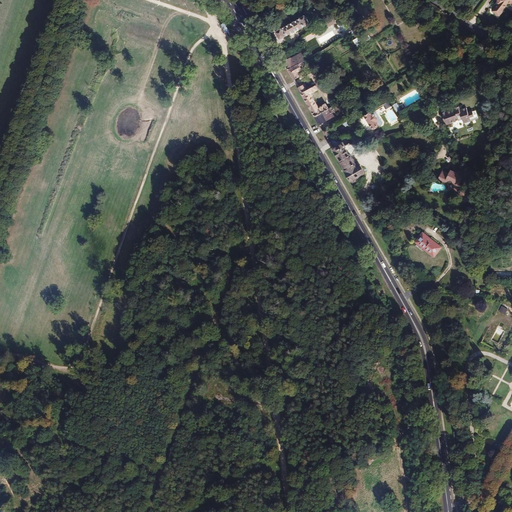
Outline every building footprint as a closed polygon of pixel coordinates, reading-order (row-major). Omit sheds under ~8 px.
[(511,0),(497,0),(498,4),(493,11),(497,15),(499,16),(508,3),(511,2),(511,0)] [(309,23),(305,16),(277,31),(281,39),(304,26),(305,26),(309,23)] [(356,24),(347,29),(354,40),(363,35),(356,24)] [(435,31),(432,26),(426,29),(428,34),(435,31)] [(315,37),(321,47),(330,43),(329,41),(338,36),(339,37),(339,36),(337,32),(334,34),(332,31),(329,33),(327,30),(315,37)] [(354,40),(358,47),(371,38),(368,34),(364,36),(363,34),(363,35),(354,40)] [(304,61),(300,54),(291,59),(291,58),(284,62),(288,70),(303,62),(304,61)] [(303,62),(288,70),(294,80),(300,77),(298,72),(302,69),(301,67),(305,65),(303,62)] [(304,85),(299,88),(315,116),(329,109),(326,104),(319,108),(312,95),(311,93),(318,89),(315,85),(307,89),(304,85)] [(393,105),(390,100),(383,105),(386,110),(393,105)] [(442,113),(443,116),(460,110),(459,107),(455,108),(455,109),(442,113)] [(329,109),(315,116),(320,125),(335,117),(330,108),(329,109)] [(464,123),(471,121),(469,117),(476,114),(475,111),(473,112),(472,110),(468,111),(466,108),(460,110),(443,116),(445,122),(446,122),(446,123),(447,123),(448,123),(459,120),(459,118),(462,117),(464,123)] [(365,116),(356,122),(358,126),(363,123),(368,132),(379,126),(380,126),(382,125),(383,123),(375,109),(365,115),(365,116)] [(478,119),(471,121),(471,122),(453,129),(457,142),(483,133),(478,119)] [(334,148),(353,184),(360,180),(361,179),(361,178),(361,177),(360,175),(362,174),(363,172),(363,171),(363,170),(361,169),(358,164),(356,164),(351,155),(354,153),(353,152),(355,151),(355,149),(355,148),(354,146),(353,146),(352,145),(350,145),(349,144),(346,146),(344,143),(343,142),(342,142),(340,143),(339,144),(340,145),(334,148)] [(441,178),(441,179),(450,184),(454,183),(459,186),(459,184),(461,181),(462,181),(463,179),(462,173),(458,171),(457,173),(451,170),(449,174),(443,171),(440,177),(441,178)] [(367,193),(363,186),(357,190),(359,192),(361,196),(367,193)] [(464,190),(463,190),(458,191),(460,198),(468,196),(466,189),(464,190)] [(434,256),(441,247),(423,233),(416,242),(434,256)] [(506,314),(508,309),(502,306),(499,311),(506,314)] [(501,337),(503,327),(497,325),(495,334),(496,334),(496,335),(501,337)]
